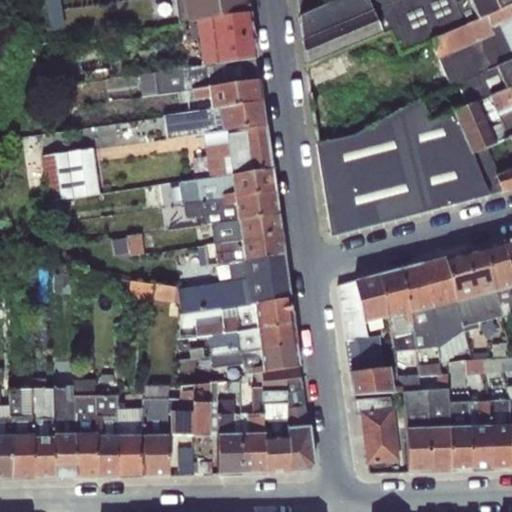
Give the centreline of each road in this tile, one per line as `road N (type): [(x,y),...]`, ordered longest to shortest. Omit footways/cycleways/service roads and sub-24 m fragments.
road 1 (residential): [(341,493),(0,505)]
road 2 (residential): [(273,0),(308,263)]
road 3 (residential): [(308,263),(341,493)]
road 4 (residential): [(511,213),(308,263)]
road 5 (residential): [(341,493),(511,494)]
